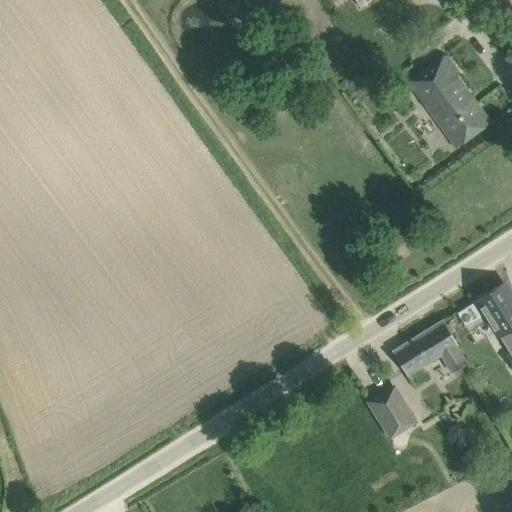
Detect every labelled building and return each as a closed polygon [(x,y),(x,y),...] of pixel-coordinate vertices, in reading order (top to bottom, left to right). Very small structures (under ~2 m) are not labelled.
[(354,0),(359,9),(373,0),(354,0)] [(423,102),(455,146),(490,121),(455,74),(459,71),(448,56),(445,59),(441,54),(431,62),(430,61),(406,80),(422,103),(423,102)] [(508,355),(511,362),(511,297),(503,283),(476,299),(487,316),(510,354),(508,355)] [(394,353),(408,375),(439,356),(450,374),(467,363),(441,321),(392,352),(393,353),(394,353)] [(369,402),(390,437),(414,422),(393,387),(369,402)]
